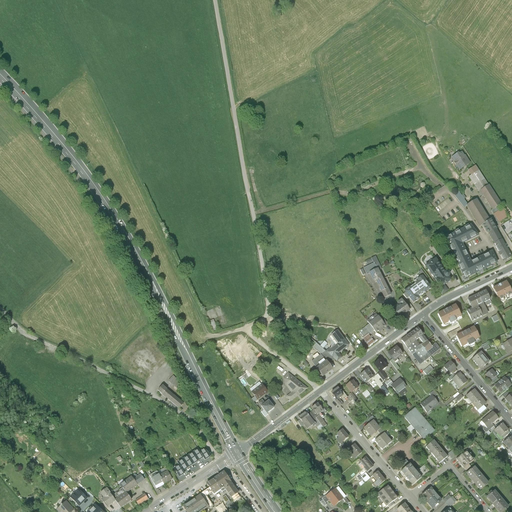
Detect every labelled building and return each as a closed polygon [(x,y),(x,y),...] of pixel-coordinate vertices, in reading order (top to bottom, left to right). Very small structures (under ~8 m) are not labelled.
[(458,155),(458,154),(453,157),(456,162),(455,162),(457,166),(458,165),(460,168),(469,163),(466,159),(467,159),(465,155),(464,156),(462,153),(458,155)] [(475,165),(467,171),(471,176),(479,170),(475,165)] [(471,176),(469,177),(474,185),(484,179),(479,170),(471,176)] [(501,204),(484,179),(474,185),(481,197),(483,196),(492,210),(491,211),(493,214),(494,214),(500,210),(498,206),(501,204)] [(463,198),(458,191),(453,194),(464,208),(467,206),(466,206),(467,205),(462,198),(463,198)] [(489,221),(476,200),(467,205),(466,206),(467,206),(479,227),(482,225),(489,221)] [(508,216),(503,208),(500,210),(494,214),(499,222),(508,216)] [(489,221),(482,225),(486,233),(487,233),(488,233),(489,233),(495,229),(491,220),(489,221)] [(496,263),(491,252),(470,263),(461,244),(478,236),(470,226),(445,238),(465,279),(496,263)] [(508,251),(495,229),(489,233),(494,244),(500,255),(508,251)] [(508,251),(500,255),(503,262),(511,257),(508,251)] [(445,273),(435,260),(426,267),(427,266),(429,269),(428,270),(429,270),(432,274),(432,275),(440,286),(441,288),(444,285),(450,281),(448,278),(449,277),(449,275),(448,274),(448,273),(447,273),(446,273),(445,273)] [(374,263),(363,269),(367,275),(369,274),(370,273),(377,270),(378,271),(381,269),(377,262),(374,263)] [(377,270),(370,273),(369,274),(373,282),(376,281),(377,282),(382,279),(378,271),(377,270)] [(427,278),(422,271),(419,273),(421,276),(422,277),(424,280),(427,278)] [(422,277),(417,281),(418,282),(413,286),(420,296),(431,289),(424,280),(422,277)] [(387,290),(382,279),(377,282),(382,293),(387,290)] [(511,293),(506,282),(500,285),(501,286),(499,286),(493,289),(499,301),(503,299),(503,298),(507,296),(508,297),(511,294),(511,293)] [(444,285),(441,288),(440,286),(437,289),(442,295),(448,291),(444,285)] [(420,296),(413,286),(405,292),(405,293),(409,297),(413,303),(419,299),(418,298),(420,296)] [(387,290),(382,293),(385,299),(390,296),(387,290)] [(485,291),(467,300),(472,309),(490,300),(485,291)] [(409,310),(401,300),(397,303),(399,306),(395,310),(394,311),(396,313),(400,318),(409,310)] [(472,309),(467,312),(472,322),(486,315),(484,311),(485,310),(484,307),(491,303),(490,300),(472,309)] [(455,306),(438,315),(440,319),(440,320),(441,320),(443,325),(447,323),(447,322),(449,322),(450,325),(456,322),(454,319),(455,318),(456,318),(461,316),(458,311),(459,311),(458,310),(455,306)] [(382,322),(377,316),(376,315),(373,317),(372,316),(369,319),(370,319),(367,322),(369,324),(373,330),(376,333),(379,331),(379,330),(381,329),(385,326),(382,322)] [(218,330),(213,320),(208,323),(213,332),(218,330)] [(373,330),(369,324),(365,327),(367,330),(370,334),(374,331),(373,330)] [(474,328),(456,337),(458,342),(459,343),(461,347),(466,345),(467,344),(469,347),(474,344),(473,341),(474,340),(475,341),(479,338),(477,334),(477,333),(476,333),(474,328)] [(423,336),(417,329),(411,333),(417,340),(420,338),(423,336)] [(370,334),(367,330),(361,334),(364,339),(370,334)] [(344,340),(340,336),(341,335),(338,331),(332,335),(335,340),(336,339),(339,344),(331,350),(333,354),(335,356),(338,353),(349,346),(344,340)] [(411,333),(401,341),(406,348),(417,340),(411,333)] [(511,341),(511,339),(502,344),(508,354),(511,351),(511,341)] [(417,340),(406,348),(412,356),(414,354),(419,351),(423,357),(427,354),(424,349),(421,346),(417,340)] [(431,347),(427,341),(424,343),(421,346),(424,349),(427,354),(430,357),(440,349),(435,344),(431,347)] [(330,356),(316,343),(313,348),(320,355),(326,361),(329,365),(335,360),(330,356)] [(487,343),(481,346),(484,351),(490,348),(487,343)] [(397,347),(388,354),(392,360),(393,362),(402,355),(397,347)] [(430,357),(427,354),(423,357),(419,351),(414,354),(422,363),(430,357)] [(487,359),(481,352),(472,360),(480,370),(489,362),(487,359)] [(335,356),(333,354),(330,356),(335,360),(337,362),(342,358),(338,353),(335,356)] [(326,361),(324,362),(321,358),(316,362),(315,361),(314,360),(312,362),(317,369),(323,377),(333,370),(329,365),(326,361)] [(381,359),(374,365),(380,372),(380,373),(382,371),(387,367),(381,359)] [(393,362),(392,360),(390,362),(397,371),(399,369),(393,362)] [(450,362),(444,367),(449,374),(450,373),(455,369),(456,369),(450,362)] [(430,366),(423,372),(427,376),(434,371),(430,366)] [(367,370),(360,376),(365,383),(366,384),(367,383),(373,378),(372,376),(369,373),(367,370)] [(492,370),(485,375),(490,382),(495,377),(497,376),(492,370)] [(387,378),(382,371),(380,373),(380,372),(377,374),(383,381),(387,378)] [(455,377),(452,380),(459,389),(467,382),(460,373),(455,377)] [(307,389),(288,374),(284,379),(285,384),(292,393),(287,397),(290,401),(301,393),(307,389)] [(180,383),(173,377),(169,381),(177,389),(181,385),(180,383)] [(505,378),(495,387),(500,393),(507,388),(508,388),(511,385),(505,378)] [(406,387),(400,379),(393,384),(391,386),(397,394),(406,387)] [(393,384),(390,380),(385,383),(389,388),(391,386),(393,384)] [(353,381),(346,386),(351,393),(352,393),(358,388),(353,381)] [(373,391),(367,383),(366,384),(365,383),(364,385),(370,393),(373,391)] [(262,385),(252,393),(254,396),(255,397),(257,400),(267,392),(262,385)] [(174,397),(162,386),(158,391),(171,401),(174,397)] [(338,389),(331,394),(334,396),(337,400),(338,399),(340,398),(343,401),(347,398),(342,391),(340,392),(338,389)] [(367,390),(362,394),(366,399),(370,395),(367,390)] [(474,390),(466,397),(472,404),(479,397),(474,390)] [(356,399),(352,393),(351,393),(349,395),(355,403),(358,401),(356,399)] [(460,395),(454,400),(456,403),(463,398),(460,395)] [(183,404),(174,397),(171,401),(179,408),(183,404)] [(431,397),(420,405),(422,408),(422,409),(423,411),(424,411),(426,413),(438,404),(435,400),(434,400),(433,399),(431,397)] [(479,397),(472,404),(478,411),(482,407),(485,405),(479,397)] [(274,408),(268,401),(264,404),(261,407),(264,410),(267,414),(274,408)] [(317,404),(312,409),(313,411),(317,415),(317,416),(318,415),(323,411),(321,409),(323,408),(321,406),(320,407),(317,404)] [(434,433),(415,410),(405,418),(423,441),(434,433)] [(305,413),(298,418),(300,420),(303,425),(304,426),(307,429),(312,426),(310,424),(313,422),(312,421),(313,421),(311,418),(308,414),(307,415),(305,413)] [(492,413),(481,422),(486,429),(487,429),(486,429),(492,424),(493,424),(498,420),(492,413)] [(326,426),(318,415),(317,416),(317,415),(314,417),(316,419),(320,425),(323,429),(326,426)] [(373,421),(364,429),(371,437),(377,432),(380,430),(380,429),(373,421)] [(492,424),(486,429),(487,429),(486,429),(484,431),(483,430),(483,431),(485,433),(494,427),(492,424)] [(502,424),(494,431),(497,434),(498,433),(501,437),(507,431),(508,431),(502,424)] [(342,430),(337,435),(339,437),(336,440),(340,444),(342,443),(348,438),(342,430)] [(384,434),(381,436),(375,442),(382,450),(391,443),(384,434)] [(511,436),(509,439),(506,441),(507,441),(503,444),(504,444),(507,448),(509,450),(511,447),(511,436)] [(447,458),(433,441),(426,448),(439,464),(447,458)] [(339,449),(343,454),(348,450),(346,448),(343,445),(341,446),(339,449)] [(361,454),(354,445),(350,449),(354,454),(351,456),(354,460),(361,454)] [(200,452),(198,450),(193,453),(198,461),(203,458),(200,452)] [(200,452),(203,458),(205,460),(210,457),(208,454),(204,450),(200,452)] [(463,455),(461,457),(461,456),(456,460),(464,469),(468,465),(474,460),(467,452),(463,455)] [(198,461),(193,453),(188,457),(193,464),(198,461)] [(193,464),(188,457),(183,460),(188,468),(193,464)] [(373,467),(365,459),(361,463),(365,468),(364,469),(367,472),(373,467)] [(188,468),(183,460),(177,463),(179,466),(183,471),(188,468)] [(409,465),(406,460),(401,464),(405,469),(409,465)] [(416,472),(410,465),(405,469),(401,472),(412,486),(421,478),(416,472)] [(183,471),(179,466),(174,469),(179,477),(185,473),(183,471)] [(424,466),(416,472),(421,478),(429,472),(424,466)] [(488,484),(474,468),(466,475),(480,491),(488,484)] [(160,476),(157,472),(149,476),(156,489),(159,487),(160,487),(160,486),(161,487),(162,486),(162,485),(163,486),(164,485),(159,476),(160,476)] [(160,476),(159,476),(164,485),(172,480),(167,472),(160,476)] [(224,472),(214,479),(221,489),(223,488),(231,498),(238,493),(230,483),(231,483),(224,473),(224,472)] [(377,472),(372,476),(377,482),(376,483),(378,486),(379,486),(385,481),(377,472)] [(140,475),(133,480),(137,485),(144,480),(140,475)] [(131,477),(120,486),(122,488),(112,496),(115,501),(120,508),(131,500),(126,493),(136,486),(137,485),(133,480),(131,477)] [(214,494),(221,489),(214,479),(207,484),(210,488),(213,492),(214,494)] [(383,490),(378,494),(377,495),(380,499),(391,490),(388,486),(383,490)] [(346,497),(338,487),(336,490),(343,499),(346,497)] [(210,488),(197,496),(198,497),(200,496),(202,499),(207,496),(213,492),(210,488)] [(112,496),(106,489),(100,493),(101,494),(102,493),(105,497),(102,500),(107,507),(115,501),(112,496)] [(336,490),(335,489),(331,493),(338,503),(343,499),(336,490)] [(431,489),(428,491),(427,491),(424,493),(425,494),(422,496),(427,502),(436,495),(431,489)] [(70,498),(79,506),(87,498),(79,490),(70,498)] [(391,490),(380,499),(383,503),(394,495),(391,490)] [(502,511),(508,508),(494,492),(487,498),(498,511),(502,511)] [(338,503),(331,493),(326,497),(329,501),(334,506),(338,503)] [(145,495),(135,501),(138,505),(148,499),(145,496),(145,495)] [(394,495),(383,503),(386,507),(387,506),(392,502),(397,499),(394,495)] [(436,495),(427,502),(432,509),(435,506),(436,507),(438,504),(441,501),(436,495)] [(202,499),(200,496),(198,497),(183,507),(186,511),(200,511),(207,508),(208,509),(213,506),(207,496),(202,499)] [(450,499),(445,503),(449,508),(454,503),(450,499)] [(71,508),(66,502),(59,508),(62,511),(60,511),(71,511),(72,511),(70,509),(71,508)]
